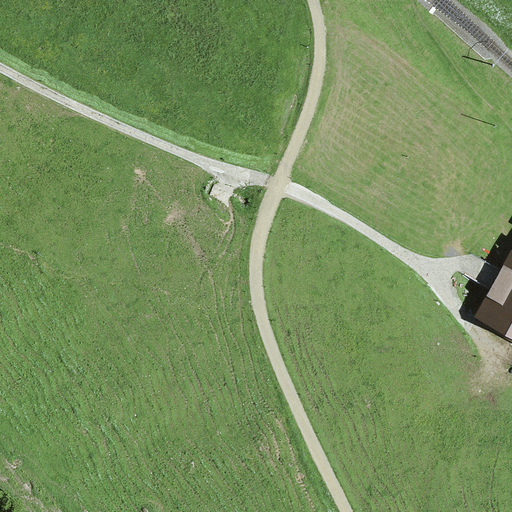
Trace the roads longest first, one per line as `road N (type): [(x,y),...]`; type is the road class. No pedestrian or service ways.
road 1 (track): [(0,69),(128,134),(278,185),(355,223),(438,278),(496,368)]
road 2 (track): [(312,0),(320,37),(313,95),(262,227),(254,282),(267,343),(347,511)]
